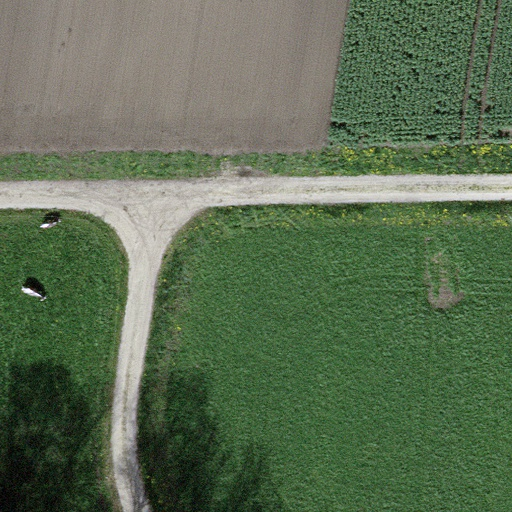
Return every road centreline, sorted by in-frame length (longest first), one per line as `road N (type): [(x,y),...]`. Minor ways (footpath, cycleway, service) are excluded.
road 1 (track): [(0,203),(511,183)]
road 2 (track): [(143,202),(127,361),(126,482),(135,511)]
